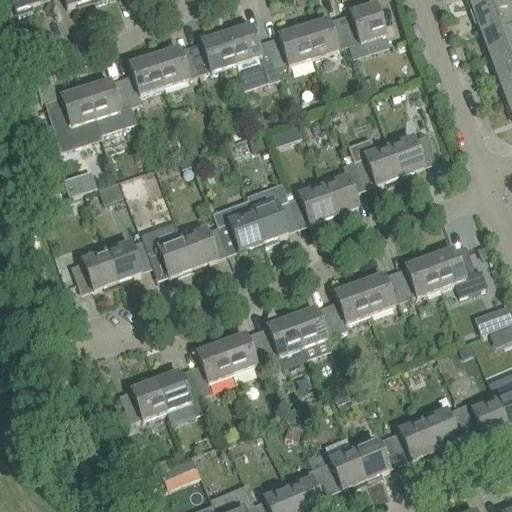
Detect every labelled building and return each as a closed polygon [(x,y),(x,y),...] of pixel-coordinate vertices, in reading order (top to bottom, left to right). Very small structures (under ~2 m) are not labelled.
[(10,0),(16,16),(17,16),(18,18),(19,20),(33,16),(32,14),(31,11),(41,8),(40,7),(39,2),(44,0),(10,0)] [(62,0),(67,13),(91,5),(89,0),(62,0)] [(89,0),(91,5),(93,4),(94,8),(107,4),(105,0),(89,0)] [(468,0),(473,13),(504,1),(504,0),(468,0)] [(482,36),(511,25),(511,21),(504,1),(473,13),(482,36)] [(356,51),(366,48),(385,42),(375,10),(350,18),(352,24),(340,28),(348,52),(356,50),(356,51)] [(329,32),(327,25),(302,33),(313,66),(338,58),(337,56),(348,52),(340,28),(329,32)] [(491,60),(511,51),(511,25),(482,36),(491,60)] [(250,31),(225,39),(236,72),(241,88),(267,87),(268,89),(279,85),(276,75),(269,51),(257,55),(256,49),(250,31)] [(289,74),(313,66),(302,33),(278,41),(280,47),(269,51),(276,75),(288,71),(289,74)] [(211,80),(236,72),(225,39),(201,47),(203,53),(191,57),(199,81),(210,77),(211,80)] [(499,84),(511,78),(511,51),(491,60),(499,84)] [(180,60),(178,54),(153,62),(164,95),(188,87),(188,84),(199,81),(191,57),(180,60)] [(164,95),(153,62),(129,70),(134,85),(123,89),(130,113),(141,109),(139,103),(164,95)] [(508,107),(511,105),(511,78),(499,84),(508,107)] [(367,98),(378,94),(373,81),(362,85),(367,98)] [(110,86),(85,94),(95,126),(100,140),(100,141),(136,130),(130,113),(123,89),(112,93),(110,87),(110,86)] [(62,108),(50,112),(57,131),(59,136),(64,153),(100,141),(95,126),(85,94),(60,102),(61,103),(62,108)] [(298,131),(287,135),(290,147),(302,143),(298,131)] [(290,147),(287,135),(271,140),(274,151),(290,147)] [(261,140),(248,144),(252,156),(265,152),(261,140)] [(433,164),(425,141),(413,145),(412,143),(388,152),(400,183),(424,174),(421,168),(433,164)] [(370,145),(348,152),(350,159),(354,169),(362,190),(373,186),(375,191),(375,192),(400,183),(388,152),(374,157),(370,145)] [(195,149),(185,152),(187,161),(198,158),(195,149)] [(190,162),(179,166),(182,174),(193,170),(190,162)] [(334,222),(358,213),(351,194),(362,190),(354,169),(343,173),(347,184),(323,192),(334,222)] [(66,187),(64,187),(66,193),(69,202),(70,201),(84,197),(79,182),(66,187)] [(282,190),(246,203),(248,206),(252,219),(263,249),(264,248),(265,252),(280,247),(278,243),(288,240),(285,233),(296,229),(288,208),(282,190)] [(310,231),(334,222),(323,192),(299,201),(300,203),(288,208),(296,229),(307,225),(310,231)] [(81,201),(70,204),(74,215),(85,211),(81,201)] [(248,206),(212,219),(218,234),(226,255),(237,251),(239,256),(239,258),(263,249),(248,206)] [(175,228),(140,241),(142,247),(150,269),(161,265),(163,269),(169,284),(193,275),(182,245),(175,228)] [(226,255),(218,234),(207,238),(207,235),(182,245),(193,275),(217,266),(214,260),(226,255)] [(100,242),(64,255),(71,273),(72,277),(79,295),(91,291),(93,297),(117,288),(106,258),(100,242)] [(150,269),(142,247),(131,251),(131,249),(106,258),(117,288),(141,279),(139,273),(150,269)] [(442,254),(428,259),(430,263),(429,263),(441,294),(446,292),(454,289),(459,303),(487,292),(481,275),(475,277),(468,257),(467,256),(455,260),(453,255),(453,254),(444,258),(442,254)] [(407,278),(396,282),(405,305),(415,301),(416,303),(441,294),(429,263),(414,269),(405,272),(405,273),(407,278)] [(374,283),(359,289),(370,320),(394,312),(393,309),(398,307),(404,305),(405,305),(396,282),(385,287),(383,281),(382,280),(374,283)] [(339,312),(329,316),(337,339),(348,335),(346,329),(370,320),(359,289),(343,295),(334,298),(338,307),(339,312)] [(404,305),(398,307),(400,313),(406,311),(404,305)] [(511,323),(507,311),(496,315),(502,332),(511,328),(511,323)] [(306,317),(291,323),(303,354),(326,345),(327,345),(326,343),(330,341),(336,339),(337,339),(329,316),(318,320),(316,315),(315,314),(306,317)] [(269,338),(258,342),(267,366),(276,363),(278,362),(283,374),(307,365),(303,355),(291,323),(267,332),(267,333),(269,338)] [(336,339),(330,341),(333,349),(339,347),(336,339)] [(236,343),(221,349),(233,381),(257,372),(255,369),(267,365),(258,342),(247,346),(245,341),(245,340),(236,343)] [(203,376),(192,379),(201,402),(211,398),(208,391),(233,382),(233,381),(221,349),(196,358),(201,370),(203,376)] [(470,349),(458,354),(462,364),(474,359),(470,349)] [(168,377),(155,382),(156,386),(155,386),(167,418),(190,409),(195,421),(206,417),(201,402),(192,379),(181,383),(180,378),(179,377),(170,381),(168,377)] [(489,389),(488,389),(495,405),(508,436),(511,434),(511,380),(490,390),(489,389)] [(141,428),(167,418),(155,386),(131,395),(133,401),(121,406),(130,429),(140,425),(141,428)] [(347,399),(335,405),(339,416),(352,410),(347,399)] [(508,436),(495,405),(471,415),(469,409),(458,414),(467,435),(478,431),(484,446),(508,436)] [(446,416),(422,426),(435,456),(458,446),(458,445),(456,440),(467,435),(458,414),(447,418),(446,416)] [(411,466),(435,456),(422,426),(398,436),(400,438),(388,443),(398,465),(408,460),(411,466)] [(289,429),(284,442),(297,447),(302,434),(289,429)] [(376,446),(353,456),(365,485),(389,475),(387,469),(398,465),(388,443),(377,448),(376,446)] [(365,485),(353,456),(329,466),(330,468),(326,470),(321,458),(315,461),(320,472),(319,473),(328,494),(339,489),(342,495),(365,485)] [(191,464),(174,471),(182,491),(199,484),(191,464)] [(294,511),(323,511),(317,499),(328,494),(319,473),(308,478),(311,485),(287,494),(294,511)] [(247,511),(240,493),(211,505),(213,510),(213,511),(254,511),(252,511),(247,511)] [(294,511),(287,494),(263,504),(264,507),(254,511),(294,511)]
